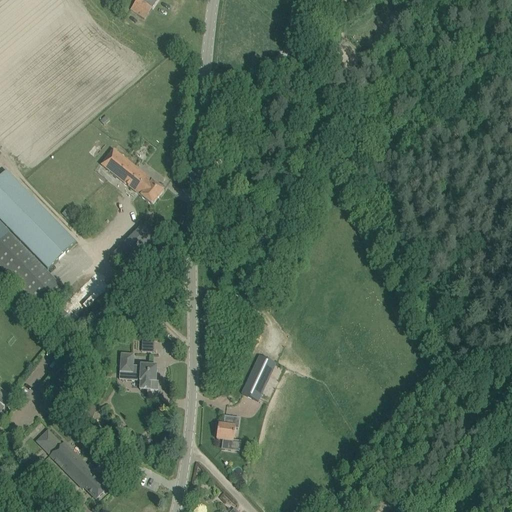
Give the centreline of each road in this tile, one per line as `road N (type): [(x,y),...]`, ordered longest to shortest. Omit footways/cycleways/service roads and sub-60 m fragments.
road 1 (tertiary): [(174,511),(189,447),(194,198)]
road 2 (unclassified): [(194,198),(296,37),(338,0)]
road 3 (tertiary): [(194,198),(214,0)]
road 4 (unknown): [(0,428),(93,511)]
